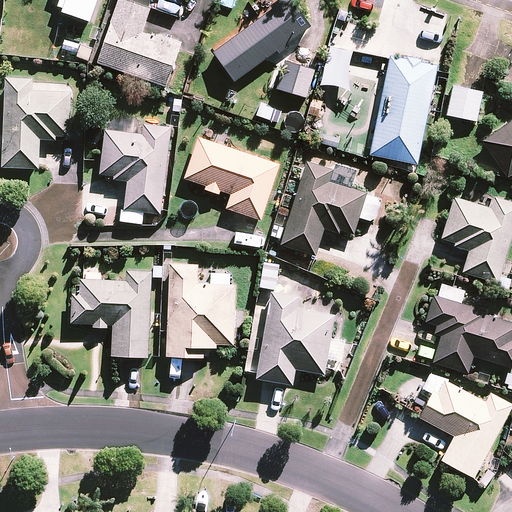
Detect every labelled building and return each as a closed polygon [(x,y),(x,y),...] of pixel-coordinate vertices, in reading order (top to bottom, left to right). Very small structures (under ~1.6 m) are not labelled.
[(90,24),(97,0),(59,0),(56,9),(62,11),(62,14),(90,24)] [(228,43),(251,73),(276,55),(278,57),(287,51),(285,48),(310,30),(288,0),(279,0),(268,8),(271,12),(260,20),(231,41),(228,43)] [(96,65),(165,90),(180,49),(141,35),(149,12),(119,1),(96,65)] [(75,60),(87,64),(92,51),(80,47),(75,60)] [(404,62),(388,59),(388,60),(368,158),(417,167),(436,72),(437,68),(420,65),(421,63),(405,60),(404,62)] [(275,91),(306,100),(314,72),(284,63),(275,91)] [(33,82),(5,81),(1,165),(1,170),(38,172),(40,142),(55,143),(55,139),(69,139),(71,95),(32,93),(33,82)] [(446,118),(476,124),(482,95),(452,88),(446,118)] [(506,180),(511,175),(511,122),(481,143),(506,180)] [(160,217),(170,130),(142,127),(141,137),(104,132),(98,177),(113,179),(112,183),(126,185),(123,213),(160,217)] [(336,149),(338,141),(318,135),(316,144),(336,149)] [(278,167),(197,140),(183,181),(205,188),(204,192),(218,197),(220,193),(229,197),(225,211),(260,223),(278,167)] [(332,172),(305,164),(279,247),(315,258),(323,231),(338,236),(339,233),(352,237),(358,220),(369,224),(375,220),(380,206),(376,200),(365,197),(365,196),(329,184),(332,172)] [(497,285),(511,235),(511,205),(493,200),(490,210),(453,199),(440,241),(454,245),(453,249),(468,254),(461,274),(497,285)] [(259,290),(273,292),(278,266),(263,264),(259,290)] [(198,267),(168,266),(165,359),(203,360),(203,352),(215,352),(216,347),(233,348),(235,288),(197,286),(198,267)] [(147,360),(150,274),(126,273),(125,283),(83,281),(79,281),(78,296),(71,296),(70,326),(92,327),(92,330),(107,330),(107,328),(112,328),(110,358),(147,360)] [(299,299),(271,294),(257,375),(256,381),(292,388),(294,372),(324,377),(334,318),(297,312),(299,299)] [(472,359),(511,370),(511,325),(485,318),(486,314),(432,298),(424,325),(435,328),(433,337),(440,339),(431,365),(467,376),(472,359)] [(439,463),(473,481),(511,407),(489,395),(484,404),(443,383),(436,396),(432,393),(417,420),(453,439),(439,463)]
